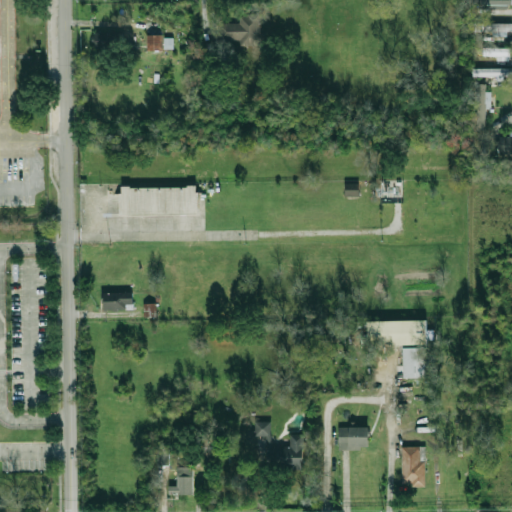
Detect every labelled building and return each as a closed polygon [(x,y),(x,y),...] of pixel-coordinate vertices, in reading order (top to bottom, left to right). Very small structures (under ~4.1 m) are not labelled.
[(510,0),(474,0),(475,4),(487,4),(487,9),(510,9),(510,0)] [(240,22),(219,23),(219,41),(260,40),(259,13),(239,13),(240,22)] [(511,32),(511,23),(475,24),(475,32),(511,32)] [(147,35),(147,51),(163,51),(163,35),(147,35)] [(483,58),(511,58),(511,47),(483,47),(483,58)] [(473,76),(511,76),(511,67),(473,67),(473,76)] [(487,84),(478,84),(477,130),(487,130),(487,84)] [(511,155),(511,136),(500,136),(500,155),(511,155)] [(346,196),(360,196),(360,182),(346,182),(346,196)] [(121,213),(121,192),(123,192),(123,185),(132,185),(132,186),(189,186),(189,184),(197,184),(197,192),(199,192),(199,213),(121,213)] [(135,309),(135,293),(105,293),(105,309),(135,309)] [(156,317),(155,303),(144,304),(144,317),(156,317)] [(428,320),(369,320),(369,344),(428,344),(428,320)] [(404,377),(427,377),(427,346),(404,346),(404,377)] [(183,425),(198,425),(198,414),(183,414),(183,425)] [(303,468),(303,434),(289,434),(290,445),(271,445),(271,421),(256,421),(256,436),(267,436),(267,468),(303,468)] [(370,426),(339,426),(339,447),(370,447),(370,426)] [(426,486),(426,446),(402,446),(402,486),(426,486)] [(167,466),(168,457),(158,457),(158,465),(167,466)] [(177,486),(169,486),(169,495),(193,495),(193,467),(177,467),(177,486)]
